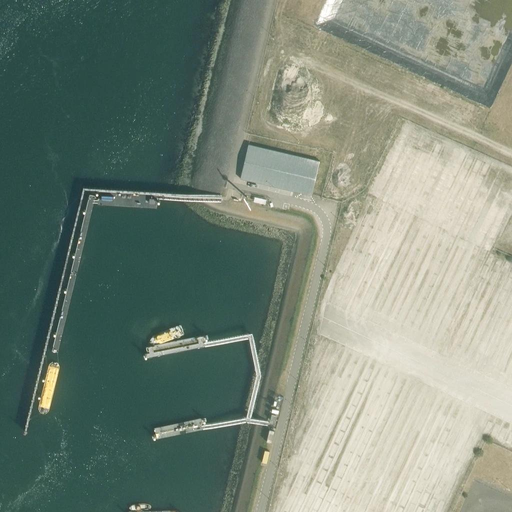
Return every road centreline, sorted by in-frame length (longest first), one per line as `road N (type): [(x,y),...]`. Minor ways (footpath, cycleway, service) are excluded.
road 1 (unclassified): [(260,511),(326,236),(309,205),(271,198)]
road 2 (unclassified): [(272,0),(228,187),(271,198)]
